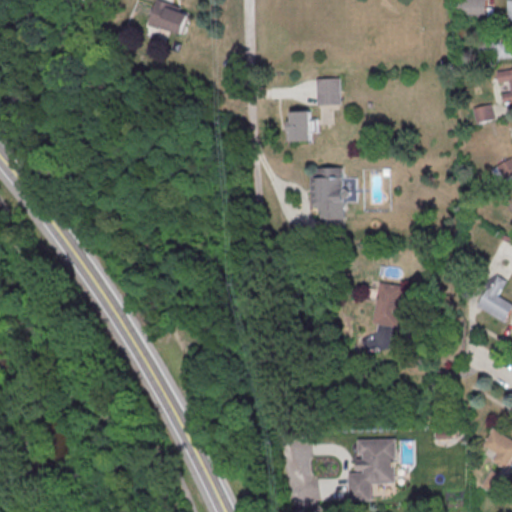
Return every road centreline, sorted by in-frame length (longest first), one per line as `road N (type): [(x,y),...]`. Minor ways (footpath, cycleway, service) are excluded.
road 1 (residential): [(304,510),(267,313),(247,0)]
road 2 (tertiary): [(222,511),(134,343),(0,155)]
